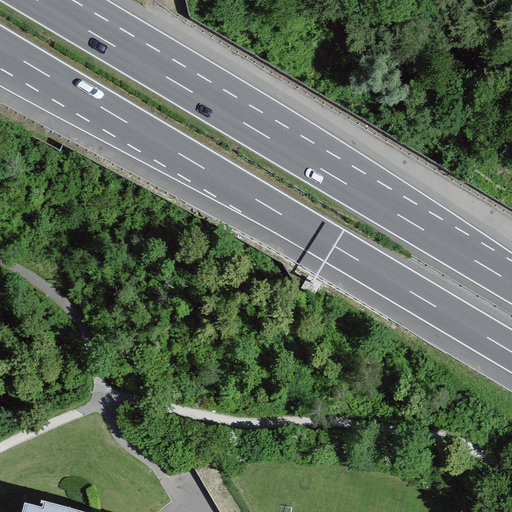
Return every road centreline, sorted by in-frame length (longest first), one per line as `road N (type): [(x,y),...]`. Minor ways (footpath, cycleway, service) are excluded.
road 1 (motorway): [(0,47),(511,352)]
road 2 (motorway): [(511,282),(183,85)]
road 3 (motorway): [(183,85),(38,0)]
road 4 (motorway): [(183,85),(57,0)]
